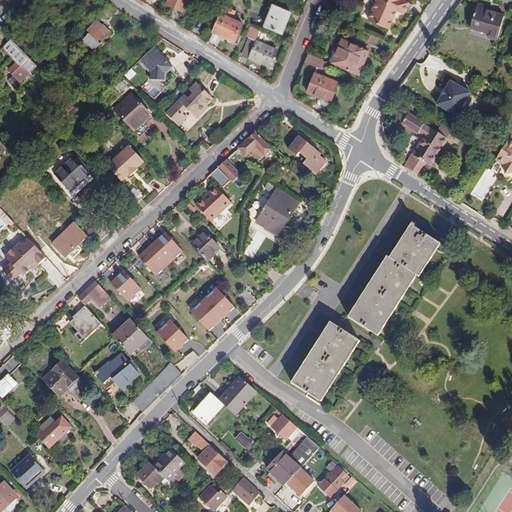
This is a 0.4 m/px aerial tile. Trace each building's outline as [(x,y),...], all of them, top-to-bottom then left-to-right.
[(58,0),(55,3),(64,12),(75,1),(74,0),(58,0)] [(168,0),(167,4),(183,11),(187,0),(168,0)] [(402,0),(376,0),(368,20),(389,29),(396,11),(403,14),(408,2),(402,0)] [(225,1),(220,13),(212,32),(234,41),(242,23),(231,18),(234,10),(225,6),(226,2),(225,1)] [(408,2),(403,14),(407,15),(412,4),(408,2)] [(489,7),(477,4),(472,20),(470,29),(489,34),(488,38),(497,41),(504,17),(496,14),(487,12),(489,7)] [(273,5),(264,26),(282,33),(290,12),(273,5)] [(83,40),(93,50),(110,33),(102,25),(101,26),(97,21),(87,31),(90,34),(83,40)] [(253,28),(250,27),(247,34),(250,35),(241,55),(269,67),(277,49),(256,40),(260,31),(253,28)] [(332,63),(355,73),(365,49),(342,39),(332,63)] [(37,67),(12,40),(2,49),(17,64),(9,71),(21,83),(37,67)] [(172,67),(153,47),(139,60),(151,73),(150,80),(164,80),(164,73),(172,67)] [(365,49),(355,73),(359,75),(369,51),(365,49)] [(307,55),(304,62),(319,68),(323,61),(307,55)] [(315,72),(307,92),(331,101),(338,82),(315,72)] [(14,88),(19,83),(13,76),(8,81),(14,88)] [(451,82),(437,105),(456,117),(470,93),(451,82)] [(206,109),(214,101),(198,84),(190,91),(194,96),(190,100),(186,96),(166,114),(178,127),(187,119),(183,115),(187,110),(195,119),(202,113),(200,111),(204,107),(206,109)] [(114,110),(133,132),(151,116),(132,94),(114,110)] [(62,105),(68,113),(74,107),(68,99),(62,105)] [(74,107),(68,113),(75,120),(81,114),(74,107)] [(437,132),(424,124),(425,124),(408,114),(402,124),(418,134),(424,137),(412,155),(411,155),(403,168),(416,176),(424,163),(430,166),(448,139),(447,139),(437,132)] [(453,129),(443,123),(437,132),(447,139),(453,129)] [(179,139),(192,153),(205,142),(204,141),(199,135),(192,127),(179,139)] [(199,135),(204,141),(208,137),(203,132),(199,135)] [(261,154),(268,147),(256,133),(239,149),(246,157),(252,152),(256,148),(261,154)] [(299,136),(288,149),(296,157),(300,153),(308,160),(304,164),(322,179),(327,173),(322,169),(328,162),(320,156),(321,154),(299,136)] [(503,167),(505,176),(511,173),(511,145),(507,142),(495,160),(504,166),(503,167)] [(144,162),(129,145),(107,166),(122,182),(128,176),(129,177),(139,169),(138,168),(144,162)] [(268,147),(261,154),(265,158),(272,151),(268,147)] [(252,152),(257,158),(261,154),(256,148),(252,152)] [(55,173),(73,155),(68,151),(50,168),(55,173)] [(54,175),(70,192),(90,174),(74,156),(54,175)] [(231,180),(233,183),(242,175),(226,160),(219,167),(231,180)] [(219,167),(210,175),(223,188),(231,180),(219,167)] [(487,168),(473,194),(484,200),(497,173),(487,168)] [(119,190),(134,207),(145,197),(129,180),(119,190)] [(196,206),(211,222),(224,210),(231,204),(216,187),(196,206)] [(257,222),(278,236),(299,203),(277,190),(257,222)] [(185,203),(194,213),(199,209),(189,199),(185,203)] [(219,231),(232,219),(224,210),(211,222),(219,231)] [(90,231),(100,242),(111,233),(101,222),(90,231)] [(399,243),(390,258),(414,274),(417,276),(438,242),(414,227),(415,225),(412,223),(402,238),(401,241),(399,243)] [(53,244),(66,257),(86,237),(74,224),(53,244)] [(204,232),(190,245),(207,263),(221,250),(204,232)] [(166,233),(139,258),(156,276),(183,252),(166,233)] [(11,263),(3,270),(13,281),(21,274),(23,276),(31,269),(38,263),(39,264),(46,258),(29,238),(22,244),(20,242),(14,249),(8,254),(5,256),(11,263)] [(417,276),(419,277),(441,244),(438,242),(417,276)] [(250,266),(261,277),(272,266),(262,255),(250,266)] [(349,317),(376,335),(414,274),(390,258),(387,257),(382,265),(380,267),(379,270),(361,297),(360,300),(358,302),(349,317)] [(31,269),(32,271),(39,264),(38,263),(31,269)] [(141,289),(124,271),(110,284),(128,302),(141,289)] [(379,336),(417,276),(414,274),(376,335),(379,336)] [(77,297),(86,306),(92,300),(101,309),(112,300),(101,289),(95,281),(85,290),(77,297)] [(216,288),(191,312),(209,331),(234,307),(216,288)] [(245,289),(238,296),(250,310),(257,303),(245,289)] [(81,344),(102,324),(87,307),(80,314),(81,315),(76,319),(71,324),(78,331),(73,335),(81,344)] [(131,319),(113,336),(130,355),(140,346),(144,350),(152,342),(131,319)] [(303,365),(301,368),(292,383),(308,393),(319,400),(358,339),(330,322),(325,330),(324,333),(322,335),(304,363),(303,365)] [(176,326),(163,339),(181,359),(195,346),(176,326)] [(321,402),(360,341),(358,339),(319,400),(321,402)] [(111,364),(110,362),(99,370),(95,373),(96,375),(97,375),(108,388),(114,383),(112,381),(114,380),(122,389),(139,375),(135,370),(137,368),(131,361),(129,362),(122,355),(111,364)] [(8,376),(10,375),(21,364),(14,356),(0,368),(8,376)] [(43,379),(60,397),(80,380),(63,361),(43,379)] [(132,403),(143,413),(183,375),(174,365),(171,363),(154,381),(132,403)] [(0,383),(0,395),(3,399),(18,385),(10,375),(8,376),(0,383)] [(256,392),(240,378),(219,401),(223,405),(235,416),(256,392)] [(207,424),(223,405),(219,401),(212,394),(195,414),(207,424)] [(129,400),(118,411),(121,414),(131,402),(129,400)] [(1,420),(7,426),(15,419),(9,412),(1,420)] [(293,441),(302,431),(283,415),(278,421),(272,427),(286,440),(288,437),(293,441)] [(37,436),(49,449),(73,428),(62,416),(44,432),(43,430),(37,436)] [(272,427),(278,421),(274,418),(269,424),(272,427)] [(293,441),(283,451),(286,454),(305,434),(302,431),(293,441)] [(196,447),(204,439),(195,432),(188,440),(196,447)] [(248,451),(256,443),(250,437),(248,439),(242,434),(237,440),(248,451)] [(301,468),(320,448),(308,437),(289,457),(301,468)] [(199,459),(215,474),(219,469),(220,471),(228,463),(218,453),(217,453),(209,446),(210,445),(205,441),(200,446),(205,452),(199,459)] [(164,477),(173,486),(185,474),(180,469),(185,464),(170,450),(154,468),(164,477)] [(266,468),(284,486),(286,483),(297,472),(301,468),(289,457),(286,454),(283,451),(266,468)] [(11,472),(26,490),(46,472),(30,455),(11,472)] [(152,489),(164,477),(154,468),(149,463),(138,475),(152,489)] [(349,478),(338,467),(326,479),(325,479),(318,486),(330,498),(337,490),(349,478)] [(297,472),(286,483),(300,496),(311,485),(297,472)] [(258,496),(260,494),(243,477),(237,485),(232,490),(237,494),(247,504),(249,506),(258,496)] [(344,486),(349,490),(357,482),(352,477),(344,486)] [(0,484),(0,511),(4,511),(6,510),(4,507),(16,496),(3,482),(0,484)] [(213,511),(228,496),(221,489),(218,492),(211,485),(199,498),(213,511)] [(362,511),(344,495),(331,510),(332,511),(362,511)] [(4,507),(6,510),(19,498),(16,496),(4,507)]
